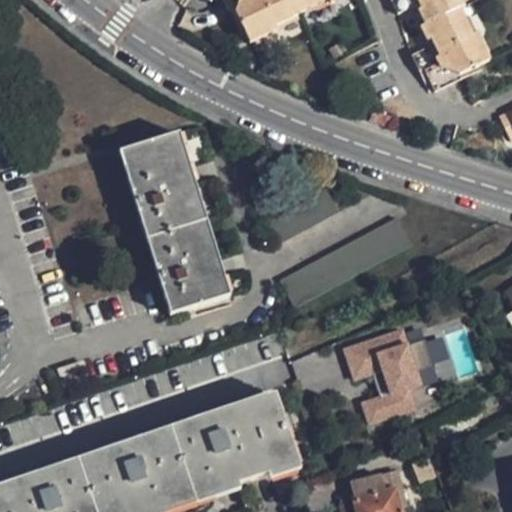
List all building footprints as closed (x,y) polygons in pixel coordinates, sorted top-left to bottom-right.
[(224,0),(231,14),(236,11),(250,42),(279,29),(276,23),(302,11),(297,0),(224,0)] [(297,0),(302,11),(324,0),(329,0),(331,3),(337,0),(297,0)] [(463,0),(397,0),(404,16),(422,7),(431,25),(462,11),(467,8),(463,0)] [(479,36),(474,38),(462,11),(431,25),(427,27),(437,49),(416,58),(423,74),(429,72),(439,94),(465,83),(463,78),(492,64),(479,36)] [(511,113),(500,119),(502,125),(511,120),(511,113)] [(511,120),(502,125),(511,146),(511,120)] [(179,135),(119,154),(169,317),(229,298),(179,135)] [(323,187),(265,217),(279,245),(337,214),(323,187)] [(280,282),(294,309),(412,246),(396,220),(280,282)] [(403,331),(344,351),(354,381),(373,375),(381,398),(362,404),(370,425),(416,409),(410,389),(422,385),(418,374),(436,367),(426,339),(408,345),(403,331)] [(82,363),(58,371),(63,388),(87,380),(82,363)] [(160,511),(237,486),(268,476),(290,468),(266,399),(265,398),(0,487),(0,511),(160,511)] [(429,454),(415,460),(422,478),(436,472),(429,454)] [(397,471),(402,489),(413,486),(410,468),(397,471)] [(353,500),(355,511),(429,511),(425,500),(417,501),(413,486),(402,489),(397,471),(365,478),(369,496),(353,500)]
